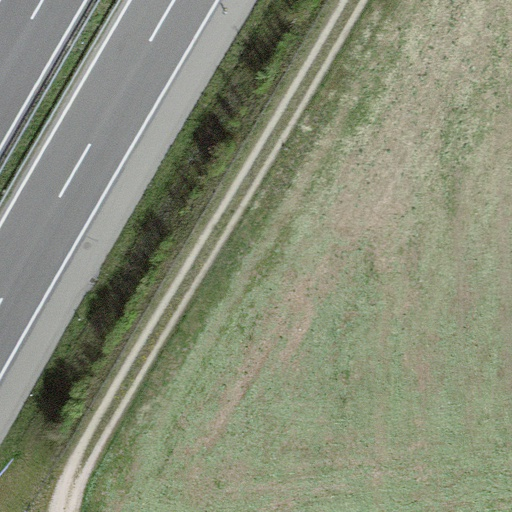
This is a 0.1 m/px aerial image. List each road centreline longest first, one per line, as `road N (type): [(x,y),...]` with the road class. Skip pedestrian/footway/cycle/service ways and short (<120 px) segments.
road 1 (track): [(65,511),(89,447),(353,0)]
road 2 (motorway): [(0,301),(173,0)]
